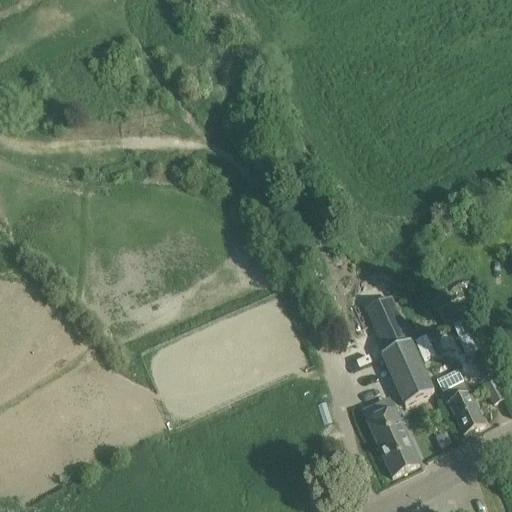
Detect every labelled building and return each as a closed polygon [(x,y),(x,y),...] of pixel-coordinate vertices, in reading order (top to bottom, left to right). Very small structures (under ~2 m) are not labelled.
[(391,301),(366,312),(376,332),(388,326),(399,350),(386,355),(382,358),(405,408),(434,395),(411,345),(391,301)] [(413,345),(421,364),(433,358),(425,340),(413,345)] [(435,378),(437,393),(455,390),(452,376),(435,378)] [(464,439),(486,428),(465,385),(443,396),(464,439)] [(396,414),(368,427),(392,480),(420,468),(396,414)]
